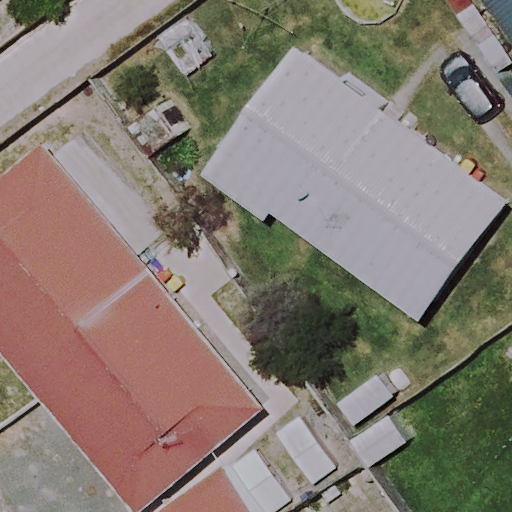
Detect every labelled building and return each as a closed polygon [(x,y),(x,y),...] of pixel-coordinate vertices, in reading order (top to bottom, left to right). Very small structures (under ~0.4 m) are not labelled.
[(511,0),(500,0),(511,16),(511,0)] [(511,195),(305,47),(221,163),(210,179),(286,234),(297,218),(433,315),(511,204),(511,195)] [(0,333),(138,511),(143,511),(215,456),(269,415),(55,138),(0,180),(0,333)] [(258,511),(215,456),(143,511),(258,511)] [(371,511),(352,488),(320,511),(371,511)]
